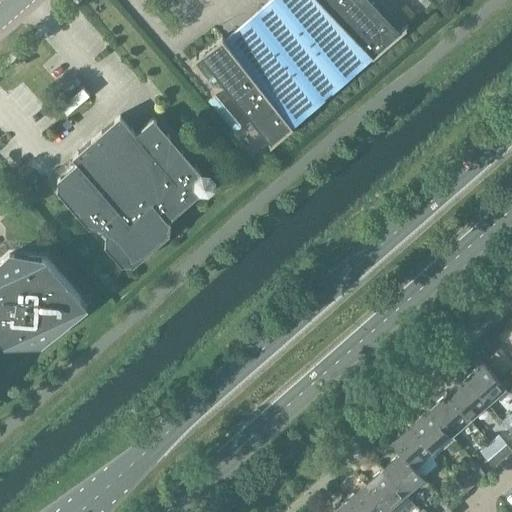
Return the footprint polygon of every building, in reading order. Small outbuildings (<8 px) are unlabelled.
[(221,35),(200,53),(272,144),(293,125),(290,121),(370,52),(373,56),(400,33),(368,0),(269,0),(225,39),(221,35)] [(57,188),(79,214),(90,226),(99,226),(106,234),(105,244),(122,264),(133,264),(139,259),(170,232),(171,217),(200,193),(208,193),(215,188),(216,179),(210,173),(202,172),(154,117),(136,133),(120,115),(79,151),(73,156),(77,161),(58,178),(57,188)] [(4,342),(41,344),(88,304),(47,257),(10,254),(0,263),(0,336),(2,339),(4,342)] [(497,350),(487,359),(500,375),(511,366),(497,350)] [(484,360),(465,377),(488,402),(497,395),(501,400),(511,391),(506,386),(503,382),(484,360)] [(465,377),(447,392),(470,418),(488,402),(465,377)] [(447,392),(429,408),(452,434),(470,418),(447,392)] [(429,408),(411,424),(433,450),(437,454),(455,438),(452,434),(429,408)] [(411,424),(392,440),(402,452),(403,451),(416,465),(424,476),(437,464),(434,457),(437,454),(433,450),(411,424)] [(511,448),(507,443),(498,451),(504,458),(511,451),(511,448)] [(402,452),(383,468),(405,493),(418,482),(423,488),(429,482),(425,477),(425,476),(424,476),(416,465),(403,451),(402,452)] [(504,458),(498,451),(488,460),(494,467),(504,458)] [(383,468),(365,483),(387,509),(390,511),(399,511),(403,509),(405,511),(407,511),(415,505),(405,493),(383,468)] [(467,470),(458,478),(462,483),(468,490),(476,483),(477,482),(471,475),(467,470)] [(457,478),(448,486),(452,491),(458,498),(468,490),(462,483),(458,478),(457,478)] [(365,483),(347,499),(358,511),(384,511),(387,509),(365,483)] [(358,511),(347,499),(332,511),(358,511)]
